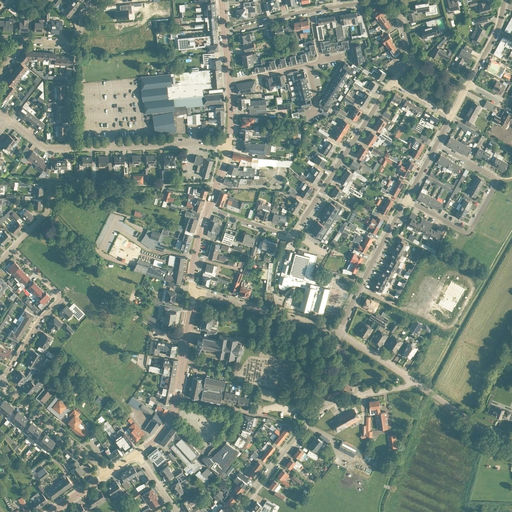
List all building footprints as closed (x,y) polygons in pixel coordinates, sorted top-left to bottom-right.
[(281,1),(280,0),(271,0),(267,1),(270,11),(280,8),(278,2),(281,1)] [(448,0),(450,6),(447,7),(449,13),(454,12),(453,10),(460,8),(459,5),(457,0),(448,0)] [(207,6),(205,7),(205,10),(210,10),(211,9),(211,8),(216,8),(216,2),(207,3),(207,6)] [(244,9),(237,10),(238,19),(247,18),(246,12),(252,12),(256,11),(255,5),(251,6),(250,2),(247,2),(244,2),(244,7),(244,9)] [(426,12),(430,11),(434,10),(433,5),(429,5),(429,2),(415,4),(416,12),(425,10),(426,12)] [(478,4),(481,14),(491,11),(489,4),(486,5),(485,2),(478,4)] [(67,4),(65,6),(74,13),(75,11),(74,10),(76,8),(70,3),(68,5),(67,4)] [(121,10),(116,11),(116,19),(129,18),(129,13),(132,13),(131,4),(120,5),(121,5),(122,10),(121,10)] [(71,14),(72,15),(74,13),(65,6),(63,8),(65,9),(62,12),(68,17),(71,14)] [(374,13),(376,17),(377,18),(383,14),(384,13),(381,8),(377,10),(375,7),(372,10),(374,13)] [(205,10),(204,10),(205,16),(208,16),(212,15),(217,15),(216,8),(211,8),(211,9),(210,10),(205,10)] [(357,12),(348,14),(349,19),(350,22),(350,23),(349,23),(350,25),(353,25),(353,23),(358,22),(357,16),(357,12)] [(415,15),(414,12),(409,13),(411,21),(415,20),(419,19),(418,14),(415,15)] [(348,14),(340,15),(341,19),(341,20),(341,24),(342,24),(342,25),(342,26),(350,25),(349,23),(350,23),(350,22),(349,19),(348,14)] [(379,21),(381,24),(387,20),(383,14),(377,18),(372,22),(374,25),(379,21)] [(336,25),(334,16),(326,17),(327,23),(328,26),(336,25)] [(12,22),(15,22),(15,19),(10,18),(10,21),(0,20),(0,25),(3,26),(3,29),(12,30),(12,22)] [(27,30),(28,21),(28,19),(20,18),(19,30),(24,30),(27,30)] [(35,22),(35,28),(34,28),(34,29),(34,31),(42,31),(43,19),(39,19),(39,23),(35,22)] [(361,34),(357,35),(358,38),(367,36),(366,32),(362,19),(359,20),(359,22),(361,33),(361,34)] [(437,34),(434,23),(435,23),(434,19),(426,22),(427,25),(429,25),(430,27),(421,29),(424,38),(431,36),(432,37),(437,35),(437,34)] [(49,23),(49,27),(51,27),(51,32),(53,32),(53,33),(54,33),(54,32),(58,33),(59,27),(62,27),(62,21),(51,20),(51,23),(49,23)] [(310,27),(309,20),(301,21),(302,28),(310,27)] [(381,24),(379,25),(376,28),(369,30),(369,32),(377,30),(377,31),(381,28),(383,31),(385,29),(386,30),(391,26),(387,20),(381,24)] [(274,27),(277,35),(290,32),(293,31),(292,28),(291,23),(285,24),(287,28),(283,29),(282,25),(274,27)] [(474,29),(471,36),(473,38),(471,42),(477,45),(479,41),(480,41),(486,30),(481,28),(479,27),(477,31),(474,29)] [(210,35),(178,38),(179,48),(185,48),(189,47),(199,46),(200,46),(210,45),(218,44),(217,31),(212,32),(210,32),(210,35)] [(254,35),(253,32),(246,34),(239,35),(240,43),(247,42),(247,41),(251,41),(250,36),(254,35)] [(385,44),(391,40),(392,39),(388,34),(385,36),(383,33),(380,35),(375,37),(377,40),(381,39),(385,44)] [(444,36),(436,44),(438,46),(439,47),(446,39),(445,38),(444,36)] [(511,48),(511,41),(503,37),(493,54),(501,58),(503,54),(500,53),(504,46),(509,48),(510,47),(511,48)] [(317,54),(314,39),(303,43),(304,46),(309,45),(310,50),(308,50),(309,54),(311,53),(312,55),(313,54),(313,55),(313,56),(314,56),(315,56),(316,56),(316,55),(317,55),(317,54)] [(330,52),(329,49),(330,49),(330,47),(333,46),(333,43),(330,43),(330,40),(320,42),(322,49),(323,54),(330,52)] [(333,43),(333,46),(336,46),(337,48),(338,48),(338,51),(345,50),(345,49),(349,48),(348,40),(341,41),(342,45),(338,45),(337,42),(333,43)] [(395,46),(391,40),(385,44),(389,49),(395,46)] [(245,51),(255,48),(254,43),(244,46),(245,51)] [(395,46),(389,49),(387,51),(392,58),(394,56),(393,55),(399,51),(395,46)] [(456,62),(454,66),(459,69),(464,60),(463,59),(464,58),(466,55),(469,57),(471,54),(471,53),(473,50),(467,46),(465,50),(463,49),(462,49),(458,56),(457,56),(455,59),(457,60),(456,62)] [(439,54),(448,59),(452,51),(448,49),(447,50),(444,49),(443,50),(436,47),(431,56),(436,59),(439,54)] [(295,52),(295,55),(300,54),(301,58),(299,58),(300,62),(302,61),(302,63),(308,62),(305,49),(295,52)] [(28,60),(31,60),(31,52),(25,51),(22,55),(28,60)] [(297,64),(295,55),(295,52),(284,54),(285,57),(290,56),(291,60),(289,60),(290,64),(292,64),(292,65),(297,64)] [(207,64),(207,68),(221,67),(220,59),(215,60),(214,53),(210,53),(203,54),(204,65),(207,64)] [(242,54),(243,61),(244,66),(253,65),(253,58),(256,58),(256,53),(247,54),(242,54)] [(287,66),(285,57),(284,54),(274,56),(274,60),(280,59),(280,62),(278,63),(279,67),(281,66),(282,67),(287,66)] [(25,64),(28,60),(22,55),(19,59),(25,64)] [(399,55),(394,58),(397,63),(402,60),(399,55)] [(276,69),(274,60),(274,56),(263,59),(264,62),(269,61),(270,65),(268,65),(269,69),(271,68),(271,70),(276,69)] [(266,71),(264,62),(263,59),(261,59),(262,63),(261,63),(261,66),(258,67),(258,66),(255,67),(255,69),(253,70),(252,70),(252,71),(252,72),(252,73),(253,73),(253,74),(254,74),(266,71)] [(492,61),(487,69),(495,73),(495,74),(501,77),(505,69),(509,71),(509,70),(510,68),(504,64),(505,62),(500,60),(498,64),(492,61)] [(385,64),(383,66),(385,68),(387,70),(392,67),(389,62),(386,64),(385,64)] [(17,68),(24,74),(24,73),(28,69),(21,63),(17,68)] [(343,67),(342,67),(351,73),(354,68),(358,71),(360,69),(360,68),(353,64),(351,66),(348,64),(345,63),(344,64),(342,66),(343,67)] [(339,72),(347,77),(348,78),(351,73),(342,67),(340,69),(339,71),(339,72)] [(23,79),(26,75),(24,73),(24,74),(17,68),(13,73),(20,78),(21,78),(23,79)] [(141,89),(143,101),(145,114),(152,113),(152,115),(153,115),(156,135),(177,131),(176,126),(174,115),(177,115),(187,113),(186,107),(201,105),(219,104),(224,103),(223,93),(218,94),(203,95),(177,98),(177,94),(168,95),(168,87),(173,86),(172,85),(175,85),(175,87),(179,86),(179,85),(190,83),(191,87),(200,86),(200,88),(223,86),(221,68),(216,69),(163,74),(160,75),(157,75),(146,76),(141,77),(142,89),(141,89)] [(386,73),(379,69),(377,72),(373,70),(371,73),(382,80),(384,76),(385,77),(386,74),(386,73)] [(294,74),(295,80),(305,77),(305,74),(304,74),(304,72),(301,73),(299,73),(298,70),(292,71),(293,75),(294,74)] [(336,77),(344,82),(344,81),(347,77),(339,72),(338,74),(336,77)] [(10,77),(17,83),(20,78),(13,73),(10,77)] [(277,76),(280,87),(285,86),(286,90),(289,89),(288,83),(285,84),(284,80),(284,77),(283,75),(277,76)] [(266,81),(265,81),(266,85),(267,85),(268,88),(273,87),(273,88),(277,87),(275,78),(272,79),(271,76),(265,77),(266,81)] [(15,88),(13,87),(17,83),(10,77),(6,82),(8,84),(15,89),(15,88)] [(333,82),(341,86),(342,87),(345,82),(344,81),(344,82),(336,77),(335,79),(334,79),(333,81),(334,81),(333,81),(333,82)] [(358,84),(364,87),(365,85),(366,85),(375,91),(379,85),(372,80),(370,83),(368,82),(367,80),(363,81),(362,83),(360,81),(357,79),(355,81),(358,84)] [(237,94),(255,90),(254,80),(236,84),(237,94)] [(364,88),(364,87),(358,84),(355,81),(353,84),(362,91),(364,88)] [(511,85),(506,82),(504,81),(502,84),(497,81),(493,88),(498,91),(498,92),(501,93),(503,89),(508,91),(511,85),(510,85),(511,85)] [(55,82),(53,82),(54,85),(54,92),(56,92),(64,92),(64,85),(60,85),(60,82),(55,82)] [(341,86),(333,82),(332,84),(331,83),(330,85),(331,85),(330,86),(338,91),(341,86)] [(5,88),(11,93),(15,89),(8,84),(5,88)] [(328,90),(327,92),(334,96),(337,92),(329,87),(328,90)] [(5,88),(1,93),(8,98),(11,93),(5,88)] [(56,92),(54,92),(55,102),(61,102),(60,98),(65,98),(64,92),(56,92)] [(325,94),(324,96),(331,101),(334,96),(327,92),(326,92),(325,94)] [(372,95),(365,92),(364,94),(360,92),(359,95),(368,101),(372,95)] [(1,93),(0,94),(0,99),(4,102),(6,104),(10,100),(8,98),(1,93)] [(396,101),(399,103),(402,97),(395,93),(390,103),(393,105),(396,101)] [(347,94),(345,97),(355,103),(356,100),(347,94)] [(359,95),(357,97),(361,99),(359,102),(365,106),(368,101),(359,95)] [(320,101),(329,107),(332,102),(331,101),(324,96),(323,96),(322,99),(321,98),(320,101)] [(237,98),(238,103),(246,102),(247,106),(250,106),(251,108),(267,107),(266,100),(250,101),(250,97),(246,98),(246,97),(237,98)] [(355,103),(345,97),(344,99),(353,105),(355,103)] [(404,104),(401,108),(407,111),(408,110),(409,109),(412,103),(406,100),(404,104)] [(329,107),(320,101),(320,102),(320,101),(318,104),(317,106),(320,108),(323,110),(322,112),(321,112),(327,116),(329,113),(326,111),(329,107)] [(493,111),(496,106),(487,101),(484,106),(493,111),(492,114),(494,116),(496,113),(493,111)] [(56,112),(64,112),(64,105),(61,105),(61,102),(55,102),(48,102),(48,106),(54,107),(54,112),(56,112)] [(247,106),(246,102),(238,103),(238,108),(245,107),(245,109),(249,108),(250,113),(254,113),(267,112),(267,107),(251,108),(250,106),(247,106)] [(472,107),(471,106),(469,110),(475,114),(476,114),(479,110),(481,106),(474,102),(472,107)] [(28,105),(25,103),(18,112),(20,113),(18,116),(22,119),(30,107),(28,105)] [(405,114),(408,116),(409,114),(410,113),(412,115),(417,106),(412,103),(409,109),(408,110),(407,111),(405,114)] [(355,108),(351,106),(349,109),(359,115),(362,110),(356,106),(355,108)] [(417,106),(412,115),(411,117),(414,118),(416,115),(419,116),(419,115),(420,115),(423,109),(417,106)] [(36,112),(33,109),(30,107),(22,119),(25,121),(27,119),(29,120),(34,114),(36,112)] [(347,115),(356,120),(359,115),(349,109),(347,113),(340,109),(339,110),(337,109),(336,111),(338,112),(346,117),(347,115)] [(493,120),(493,121),(497,124),(499,122),(503,124),(507,126),(508,123),(510,119),(511,115),(511,113),(508,111),(504,109),(503,112),(504,112),(500,118),(496,115),(493,120)] [(475,114),(469,110),(465,117),(467,119),(467,121),(466,121),(465,124),(469,126),(470,127),(476,130),(478,127),(470,123),(471,121),(475,114)] [(39,119),(33,127),(36,130),(38,127),(40,129),(43,125),(45,123),(42,121),(46,115),(45,111),(39,119)] [(342,117),(345,119),(346,117),(338,112),(336,111),(334,113),(336,114),(342,118),(342,117)] [(415,129),(421,132),(424,126),(426,122),(431,125),(429,127),(433,129),(435,124),(435,125),(439,118),(426,111),(423,115),(419,122),(419,123),(417,126),(415,129)] [(54,112),(53,112),(53,122),(56,122),(62,122),(61,118),(64,118),(64,112),(56,112),(54,112)] [(32,122),(29,125),(33,127),(39,119),(34,114),(29,120),(32,122)] [(386,128),(387,129),(390,124),(392,125),(393,123),(383,116),(381,118),(380,118),(377,122),(384,127),(386,128)] [(241,125),(245,125),(245,128),(251,128),(251,126),(252,126),(252,122),(258,122),(259,117),(250,117),(243,117),(243,121),(242,121),(241,125)] [(341,121),(342,122),(341,125),(347,129),(350,124),(343,119),(341,121)] [(54,132),(55,132),(58,132),(66,132),(66,125),(62,125),(62,122),(56,122),(53,122),(48,122),(48,124),(54,124),(54,132)] [(382,130),(384,131),(386,128),(384,127),(377,122),(374,127),(380,132),(382,130)] [(335,131),(336,132),(337,131),(343,135),(347,129),(341,125),(338,129),(337,128),(335,131)] [(250,139),(251,136),(268,137),(268,130),(251,129),(251,128),(245,128),(243,128),(242,129),(241,129),(241,132),(242,133),(242,139),(250,139)] [(329,135),(319,128),(318,131),(328,137),(329,135)] [(328,137),(318,131),(316,133),(324,138),(324,141),(324,142),(323,144),(333,151),(337,145),(327,139),(328,137)] [(337,131),(336,132),(335,135),(333,134),(332,136),(339,141),(343,135),(337,131)] [(379,136),(371,132),(368,137),(377,142),(379,138),(389,145),(391,141),(389,140),(386,138),(384,137),(382,135),(380,134),(379,136)] [(7,137),(8,138),(6,140),(12,145),(15,141),(18,143),(20,140),(14,136),(12,138),(8,135),(7,137)] [(485,136),(482,135),(477,145),(480,147),(483,140),(485,136)] [(446,143),(452,146),(456,139),(450,136),(446,143)] [(365,141),(371,145),(373,146),(374,144),(376,145),(378,142),(377,142),(368,137),(365,141)] [(409,141),(408,143),(411,145),(416,148),(421,151),(425,144),(421,141),(420,141),(415,138),(412,143),(409,141)] [(461,142),(456,139),(452,146),(457,149),(461,142)] [(467,142),(462,139),(461,142),(457,149),(462,152),(466,145),(467,142)] [(9,150),(8,150),(10,148),(13,150),(15,147),(12,145),(6,140),(4,143),(3,142),(1,144),(4,147),(2,150),(7,153),(9,150)] [(242,151),(247,152),(270,155),(272,142),(265,141),(265,143),(243,141),(242,151)] [(333,151),(323,144),(320,149),(314,145),(312,148),(317,151),(322,154),(324,152),(330,156),(333,151)] [(468,155),(471,148),(466,145),(462,152),(468,155)] [(371,151),(362,146),(359,150),(368,156),(371,152),(376,156),(378,152),(373,149),(371,151)] [(376,148),(374,147),(373,149),(378,152),(383,156),(384,154),(376,149),(376,148)] [(479,147),(475,154),(481,158),(485,150),(479,147)] [(412,155),(417,158),(421,151),(416,148),(412,155)] [(488,158),(490,159),(494,153),(486,148),(485,150),(481,158),(487,161),(488,158)] [(362,159),(361,161),(363,163),(368,156),(359,150),(356,155),(362,159)] [(27,162),(30,159),(33,162),(38,155),(33,151),(29,156),(25,153),(20,160),(24,162),(25,160),(27,162)] [(323,155),(322,154),(317,151),(313,157),(312,156),(311,158),(309,156),(307,159),(309,160),(313,162),(315,160),(323,166),(327,160),(322,157),(323,155)] [(494,161),(493,164),(498,167),(502,160),(497,157),(499,152),(496,151),(491,160),(494,161)] [(234,152),(232,158),(240,161),(239,165),(245,165),(251,166),(255,166),(257,166),(259,166),(264,166),(265,158),(258,158),(257,158),(252,157),(238,153),(234,152)] [(175,154),(164,155),(164,168),(169,168),(168,165),(175,165),(175,154)] [(440,167),(442,164),(446,157),(440,154),(437,161),(439,163),(438,166),(440,167)] [(42,162),(44,159),(38,155),(33,162),(36,164),(34,167),(41,172),(42,170),(42,169),(45,166),(45,164),(42,162)] [(132,158),(129,158),(129,166),(134,166),(134,163),(140,163),(140,155),(132,155),(132,158)] [(155,155),(146,155),(146,167),(149,167),(149,163),(155,163),(155,155)] [(202,173),(201,175),(209,178),(213,160),(196,155),(194,163),(198,164),(197,171),(202,173)] [(390,163),(392,160),(385,155),(380,164),(384,167),(387,161),(390,163)] [(388,157),(398,163),(401,164),(402,162),(390,155),(388,157)] [(108,156),(98,156),(98,167),(105,167),(105,171),(105,172),(108,172),(108,171),(111,171),(111,168),(111,167),(111,166),(111,162),(108,162),(108,156)] [(114,164),(113,164),(113,166),(113,167),(113,168),(117,168),(118,167),(119,165),(124,164),(124,156),(114,156),(114,164)] [(82,161),(79,161),(79,169),(83,169),(83,165),(92,165),(92,157),(82,157),(82,161)] [(442,164),(447,167),(451,160),(446,157),(442,164)] [(64,159),(64,160),(60,160),(61,172),(64,172),(63,168),(67,168),(67,169),(70,169),(70,163),(67,163),(66,158),(64,159)] [(55,170),(55,168),(57,168),(57,172),(61,172),(60,160),(57,160),(57,159),(54,159),(54,163),(51,163),(51,168),(51,170),(55,170)] [(323,172),(319,169),(314,166),(315,163),(313,162),(309,160),(307,162),(313,165),(311,168),(312,169),(310,171),(319,177),(323,172)] [(365,164),(363,163),(361,161),(359,163),(353,160),(350,165),(356,169),(355,171),(359,173),(359,174),(362,170),(360,169),(362,166),(363,166),(369,170),(374,174),(376,171),(373,169),(365,164)] [(415,163),(409,160),(405,167),(411,170),(415,163)] [(451,160),(447,167),(452,170),(456,163),(451,160)] [(504,170),(508,163),(502,160),(498,167),(504,170)] [(310,179),(316,183),(319,177),(310,171),(306,177),(302,174),(295,169),(294,170),(291,167),(293,164),(300,168),(301,166),(293,161),(291,163),(289,166),(289,167),(291,168),(294,171),(294,172),(296,173),(298,175),(300,176),(306,180),(307,178),(310,179)] [(399,167),(398,168),(399,169),(403,171),(401,174),(407,177),(411,170),(405,167),(401,164),(400,164),(397,162),(395,165),(399,167)] [(462,166),(456,163),(452,170),(458,173),(462,166)] [(247,167),(247,170),(237,170),(238,167),(230,164),(227,172),(236,175),(254,176),(255,168),(255,167),(247,167)] [(347,169),(344,175),(353,181),(354,179),(351,177),(353,173),(351,172),(347,169)] [(359,173),(357,177),(365,182),(367,179),(359,174),(359,173)] [(353,193),(360,198),(362,195),(360,193),(350,187),(349,187),(353,181),(344,175),(340,181),(345,185),(344,187),(346,188),(353,193)] [(313,187),(305,182),(306,180),(300,176),(299,178),(298,179),(302,182),(300,186),(301,187),(302,187),(302,188),(309,193),(313,187)] [(391,183),(395,185),(400,189),(404,181),(399,178),(397,182),(393,180),(392,181),(392,180),(387,178),(388,178),(385,176),(384,179),(387,181),(391,183)] [(478,176),(475,181),(482,185),(485,180),(478,176)] [(225,178),(223,183),(228,185),(232,186),(232,184),(238,186),(239,183),(246,183),(246,179),(241,178),(231,178),(230,180),(225,178)] [(388,194),(389,192),(396,196),(400,189),(395,185),(391,183),(387,181),(384,179),(383,179),(381,182),(386,184),(388,186),(386,189),(382,187),(380,190),(388,194)] [(475,181),(471,187),(478,191),(480,188),(480,189),(481,188),(482,186),(481,185),(482,185),(475,181)] [(34,190),(34,194),(42,194),(43,187),(30,186),(29,189),(34,190)] [(191,186),(189,186),(188,193),(198,195),(201,196),(206,198),(208,190),(202,188),(201,191),(199,190),(199,192),(197,191),(197,188),(192,188),(191,186)] [(336,186),(332,193),(334,194),(335,195),(334,197),(336,198),(337,196),(338,197),(341,194),(343,195),(345,192),(349,194),(351,196),(353,193),(346,188),(344,187),(342,190),(340,189),(336,186)] [(288,191),(290,191),(296,195),(298,193),(306,198),(309,193),(302,188),(302,187),(301,187),(298,192),(294,190),(290,187),(288,191)] [(417,197),(422,200),(426,193),(428,190),(422,187),(421,190),(417,197)] [(468,193),(475,196),(478,191),(471,187),(468,193)] [(455,193),(457,194),(459,191),(455,189),(451,197),(452,198),(455,193)] [(229,198),(226,197),(228,193),(221,191),(219,197),(232,202),(236,203),(238,200),(233,199),(229,197),(229,198)] [(164,200),(167,202),(167,201),(168,202),(168,201),(173,203),(174,198),(170,197),(170,196),(169,195),(169,194),(166,193),(166,194),(164,199),(164,200)] [(431,196),(426,193),(422,200),(427,203),(431,196)] [(188,198),(189,198),(188,200),(196,202),(203,205),(205,200),(197,197),(198,196),(194,195),(194,196),(189,194),(188,198)] [(469,201),(471,198),(464,194),(459,203),(462,204),(469,208),(472,203),(469,201)] [(433,206),(437,199),(431,196),(427,203),(433,206)] [(218,199),(216,203),(223,206),(226,207),(227,204),(235,207),(237,203),(236,203),(232,202),(219,197),(218,199)] [(394,200),(389,197),(385,205),(390,208),(394,200)] [(303,202),(296,198),(293,203),(300,208),(303,202)] [(41,209),(42,200),(34,199),(33,208),(41,209)] [(267,220),(268,215),(269,211),(271,206),(263,204),(264,201),(258,199),(257,203),(255,209),(258,210),(257,215),(262,217),(261,218),(267,220)] [(438,209),(442,202),(437,199),(433,206),(438,209)] [(188,200),(187,202),(186,206),(201,211),(203,205),(196,202),(188,200)] [(289,209),(296,213),(300,208),(293,203),(289,209)] [(331,203),(328,207),(330,209),(338,214),(343,206),(337,203),(336,206),(334,204),(333,204),(331,203)] [(462,204),(459,210),(466,214),(469,208),(462,204)] [(381,212),(386,215),(390,208),(385,205),(381,212)] [(19,213),(20,214),(21,215),(28,222),(33,217),(30,214),(34,211),(30,209),(25,207),(23,209),(20,212),(19,212),(19,213)] [(328,207),(325,212),(327,213),(335,218),(338,214),(330,209),(328,207)] [(182,214),(190,216),(198,219),(200,214),(192,211),(192,213),(183,210),(182,213),(182,214)] [(463,219),(466,214),(459,210),(456,216),(463,219)] [(10,214),(10,215),(15,220),(16,220),(18,217),(19,217),(13,211),(13,212),(10,214)] [(325,212),(322,217),(324,218),(325,218),(327,220),(325,222),(330,226),(335,218),(327,213),(325,212)] [(353,212),(348,221),(351,223),(356,214),(353,212)] [(408,225),(412,228),(413,228),(417,221),(414,219),(417,215),(412,212),(406,222),(409,223),(408,225)] [(274,213),(272,221),(278,223),(281,215),(274,213)] [(286,218),(287,217),(281,215),(278,223),(284,225),(286,218)] [(190,216),(187,225),(195,227),(198,219),(190,216)] [(373,217),(370,221),(374,223),(380,226),(384,219),(378,216),(376,219),(373,217)] [(417,233),(423,224),(425,220),(422,218),(420,222),(417,221),(413,228),(412,230),(417,233)] [(215,239),(217,235),(212,233),(213,231),(218,233),(220,227),(219,226),(220,223),(219,222),(211,219),(207,229),(208,229),(207,236),(215,239)] [(420,234),(423,236),(430,222),(425,220),(423,224),(417,233),(420,234)] [(17,221),(9,228),(16,234),(23,227),(17,221)] [(316,222),(314,225),(315,226),(326,233),(330,226),(325,222),(323,225),(321,224),(318,221),(317,223),(316,222)] [(374,223),(370,221),(368,225),(372,227),(370,231),(376,234),(380,226),(374,223)] [(423,236),(428,238),(429,237),(433,229),(430,228),(433,224),(430,222),(423,236)] [(185,232),(193,235),(195,227),(187,225),(186,227),(179,225),(178,230),(180,231),(185,232)] [(315,226),(311,231),(315,234),(317,235),(315,238),(317,239),(321,241),(326,233),(315,226)] [(439,227),(436,231),(433,229),(429,237),(435,240),(435,239),(437,241),(443,230),(439,227)] [(226,228),(222,241),(232,244),(233,241),(235,236),(236,231),(232,230),(231,235),(229,234),(230,229),(226,228)] [(152,249),(153,248),(155,245),(157,245),(158,240),(161,233),(148,229),(144,237),(141,242),(152,249)] [(0,242),(3,245),(8,240),(9,240),(11,238),(4,231),(2,233),(3,235),(0,237),(0,242)] [(185,232),(180,231),(177,238),(182,240),(190,243),(193,235),(185,232)] [(128,249),(133,241),(121,234),(119,236),(127,241),(124,246),(128,249)] [(250,235),(245,234),(243,242),(253,245),(255,238),(250,236),(250,235)] [(353,236),(355,237),(369,245),(373,238),(368,235),(366,238),(361,236),(360,237),(354,234),(353,236)] [(399,243),(398,246),(405,249),(408,244),(403,241),(404,239),(398,235),(395,240),(399,243)] [(369,245),(355,237),(353,240),(355,242),(355,241),(359,243),(357,247),(360,249),(360,250),(365,253),(369,245)] [(27,239),(21,245),(24,248),(30,242),(27,239)] [(260,241),(256,252),(259,253),(260,253),(261,249),(263,250),(264,249),(267,250),(270,241),(267,241),(267,240),(264,239),(264,240),(264,239),(263,242),(260,241)] [(176,247),(183,250),(188,251),(190,244),(183,241),(178,240),(176,247)] [(212,241),(210,249),(218,251),(219,247),(221,248),(228,250),(229,245),(222,244),(220,244),(220,243),(212,241)] [(270,241),(267,250),(271,251),(270,254),(275,255),(277,248),(275,247),(276,243),(270,241)] [(30,242),(24,248),(27,251),(33,245),(30,242)] [(33,245),(27,251),(31,255),(37,249),(33,245)] [(405,256),(407,251),(405,249),(398,246),(396,249),(392,246),(391,249),(405,256)] [(37,249),(31,255),(34,258),(40,252),(37,249)] [(219,255),(218,254),(218,251),(210,249),(209,257),(216,258),(217,258),(218,258),(218,259),(225,261),(226,256),(219,254),(219,255)] [(354,253),(350,260),(351,261),(354,262),(359,264),(363,257),(358,255),(360,252),(358,252),(355,250),(354,249),(352,252),(354,253)] [(392,256),(402,262),(405,256),(391,249),(389,251),(393,254),(392,256)] [(280,275),(278,283),(279,283),(279,284),(279,285),(279,286),(279,287),(280,287),(280,288),(281,288),(282,289),(283,289),(284,289),(285,289),(285,288),(286,288),(287,287),(288,287),(288,286),(289,286),(290,286),(291,285),(292,285),(293,285),(295,284),(296,284),(297,284),(298,284),(300,285),(304,286),(306,286),(305,288),(300,308),(309,311),(310,310),(310,307),(314,308),(314,309),(323,311),(330,287),(329,287),(331,281),(311,276),(316,258),(317,255),(316,255),(308,253),(304,252),(304,254),(295,252),(295,253),(294,253),(294,252),(287,250),(285,258),(284,263),(281,271),(282,271),(281,275),(280,275)] [(34,258),(33,259),(36,263),(44,255),(40,252),(34,258)] [(36,263),(40,267),(48,259),(47,259),(44,255),(36,263)] [(401,268),(404,263),(402,262),(392,256),(389,255),(388,258),(392,260),(391,263),(401,268)] [(142,273),(146,274),(165,280),(165,279),(172,281),(177,283),(182,283),(186,258),(181,257),(175,256),(173,268),(163,266),(162,267),(138,259),(133,270),(142,273)] [(48,259),(40,267),(44,270),(49,266),(51,268),(56,264),(49,257),(47,259),(48,259)] [(347,269),(343,268),(342,273),(348,273),(351,274),(352,271),(355,272),(359,264),(354,262),(351,261),(347,269)] [(3,268),(10,275),(12,272),(18,266),(19,266),(15,262),(14,262),(10,266),(8,264),(3,268)] [(212,275),(215,276),(217,269),(218,266),(207,263),(205,272),(212,275)] [(388,268),(395,272),(398,273),(401,268),(391,263),(389,265),(385,263),(384,266),(388,268)] [(12,272),(16,276),(21,270),(20,269),(21,269),(18,266),(12,272)] [(55,267),(48,274),(54,280),(61,273),(55,267)] [(122,279),(128,281),(132,269),(127,267),(122,279)] [(388,268),(386,270),(382,268),(381,271),(383,272),(392,277),(395,272),(388,268)] [(21,270),(16,276),(14,278),(18,282),(25,274),(23,271),(22,271),(21,270)] [(203,279),(202,284),(209,286),(211,279),(217,281),(218,277),(215,276),(212,275),(205,272),(204,272),(202,279),(203,279)] [(237,272),(233,284),(238,286),(243,274),(237,272)] [(393,277),(392,277),(383,272),(382,275),(378,273),(376,275),(390,283),(393,277)] [(61,273),(54,280),(61,286),(68,279),(61,273)] [(23,288),(26,285),(27,284),(25,282),(29,278),(28,277),(28,276),(25,274),(18,282),(21,285),(20,286),(22,289),(23,288)] [(387,288),(390,283),(376,275),(375,278),(379,280),(378,283),(387,288)] [(10,289),(10,288),(1,278),(0,278),(0,289),(1,288),(4,289),(5,287),(10,289)] [(448,278),(431,313),(449,322),(466,286),(448,278)] [(175,288),(176,284),(166,280),(165,285),(170,286),(169,291),(164,289),(162,300),(174,302),(176,292),(174,291),(175,288)] [(247,282),(243,281),(241,286),(240,291),(241,291),(240,295),(247,297),(248,297),(251,297),(252,294),(250,293),(251,289),(247,288),(248,285),(246,285),(247,282)] [(28,287),(26,290),(30,293),(37,285),(35,283),(34,283),(33,282),(29,286),(27,284),(26,285),(28,287)] [(384,293),(387,288),(378,283),(376,286),(372,283),(369,288),(380,295),(382,292),(384,293)] [(230,292),(235,294),(238,286),(233,284),(230,292)] [(40,288),(37,285),(30,293),(33,297),(41,290),(40,288)] [(85,287),(78,295),(84,301),(91,293),(85,287)] [(33,297),(37,301),(39,299),(45,293),(42,290),(42,291),(41,290),(33,297)] [(49,296),(46,292),(45,293),(39,299),(41,302),(37,305),(38,306),(41,309),(47,303),(45,301),(49,297),(49,296)] [(91,293),(84,301),(88,304),(95,296),(91,293)] [(95,296),(88,304),(91,307),(98,300),(95,296)] [(370,310),(374,312),(378,303),(373,300),(372,301),(367,299),(363,306),(370,309),(370,310)] [(98,300),(91,307),(94,310),(101,303),(98,300)] [(84,314),(77,306),(73,303),(68,307),(66,305),(60,312),(66,319),(70,315),(70,316),(72,316),(73,315),(79,320),(84,314)] [(101,303),(94,310),(101,316),(108,309),(101,303)] [(160,320),(159,326),(160,326),(166,328),(167,321),(175,323),(177,312),(173,311),(170,311),(169,311),(169,307),(164,307),(164,310),(163,314),(165,315),(164,321),(160,320)] [(30,321),(34,315),(24,309),(21,315),(24,316),(30,321)] [(377,312),(375,316),(382,320),(384,316),(386,313),(383,311),(381,315),(377,312)] [(369,318),(379,324),(382,320),(375,316),(371,314),(369,318)] [(156,319),(147,315),(145,319),(154,323),(156,319)] [(201,327),(206,328),(205,333),(215,335),(216,335),(217,330),(211,329),(211,326),(214,326),(215,323),(216,323),(217,319),(213,318),(213,317),(204,315),(201,327)] [(27,326),(30,321),(24,316),(20,321),(27,326)] [(388,335),(379,329),(382,326),(383,327),(385,323),(385,322),(386,323),(389,319),(384,316),(382,320),(379,324),(375,330),(378,332),(376,335),(377,336),(373,340),(380,345),(384,338),(385,339),(388,335)] [(51,324),(47,328),(51,331),(54,328),(56,329),(62,323),(55,317),(49,323),(51,324)] [(20,321),(15,318),(13,321),(18,324),(17,326),(24,331),(27,326),(20,321)] [(92,323),(89,326),(96,333),(102,327),(93,318),(90,321),(92,323)] [(415,319),(410,328),(413,331),(419,322),(415,319)] [(419,322),(413,331),(417,333),(422,324),(419,322)] [(370,332),(373,329),(364,323),(361,329),(362,329),(359,334),(365,338),(369,332),(370,332)] [(67,325),(64,328),(70,333),(73,330),(67,325)] [(14,331),(21,335),(24,331),(17,326),(14,331)] [(80,327),(76,331),(85,338),(88,335),(92,338),(96,333),(89,326),(85,331),(80,327)] [(11,331),(8,335),(13,339),(18,341),(20,337),(21,336),(14,331),(12,330),(11,331)] [(76,331),(73,335),(77,339),(73,343),(81,350),(85,345),(82,342),(85,338),(76,331)] [(50,344),(52,340),(51,340),(52,338),(44,333),(37,344),(39,345),(37,349),(42,352),(44,349),(45,350),(49,344),(50,344)] [(215,338),(215,335),(205,333),(204,336),(203,336),(202,335),(201,335),(199,336),(198,338),(197,343),(200,343),(200,345),(200,346),(201,346),(201,347),(202,347),(202,348),(204,348),(205,348),(205,347),(208,348),(209,348),(213,349),(217,349),(216,353),(215,354),(216,354),(217,354),(219,354),(219,356),(222,357),(223,355),(225,356),(226,355),(233,357),(233,358),(234,358),(233,360),(239,361),(241,353),(241,352),(241,353),(242,353),(242,352),(243,350),(243,351),(244,350),(243,350),(244,348),(244,347),(243,345),(244,345),(243,344),(244,337),(238,336),(234,335),(234,337),(229,336),(228,336),(226,336),(227,334),(223,333),(223,335),(220,335),(220,334),(219,335),(220,335),(219,339),(215,338)] [(110,336),(107,341),(114,348),(118,343),(110,336)] [(400,345),(402,342),(394,336),(391,342),(388,347),(395,351),(399,345),(400,345)] [(107,341),(103,345),(111,352),(114,348),(107,341)] [(175,355),(176,345),(168,344),(168,343),(158,342),(157,348),(167,350),(166,354),(175,355)] [(65,344),(61,348),(70,355),(73,351),(77,355),(81,350),(73,343),(69,348),(65,344)] [(415,352),(417,348),(409,343),(405,348),(406,349),(403,353),(410,358),(414,351),(415,352)] [(103,345),(100,348),(108,355),(111,352),(103,345)] [(8,349),(7,350),(2,347),(0,349),(0,356),(3,358),(4,356),(8,358),(11,351),(8,349)] [(100,348),(97,352),(105,358),(108,355),(100,348)] [(31,355),(26,362),(29,364),(27,366),(36,372),(39,373),(41,371),(45,366),(40,363),(37,367),(35,366),(41,355),(37,353),(33,350),(30,354),(31,355)] [(97,352),(93,356),(98,360),(96,362),(101,367),(107,360),(105,358),(97,352)] [(63,357),(56,365),(63,372),(69,365),(65,361),(67,360),(63,357)] [(162,374),(162,375),(165,376),(165,374),(175,376),(176,369),(177,368),(177,364),(178,360),(177,360),(173,359),(168,358),(167,363),(165,363),(165,368),(164,372),(164,374),(162,374)] [(108,371),(103,375),(107,379),(107,380),(115,373),(114,373),(111,369),(114,366),(111,364),(106,368),(108,371)] [(56,365),(53,368),(60,375),(63,372),(56,365)] [(53,368),(47,375),(54,382),(60,375),(53,368)] [(13,379),(20,385),(22,383),(24,384),(35,371),(31,369),(28,372),(29,373),(26,377),(20,371),(13,379)] [(115,373),(107,380),(111,384),(116,380),(119,382),(124,378),(121,375),(118,377),(115,373)] [(164,387),(173,389),(175,376),(165,374),(165,376),(162,375),(160,386),(163,387),(164,387)] [(194,376),(190,396),(199,398),(199,396),(202,397),(201,398),(221,403),(223,394),(221,393),(222,389),(224,389),(225,380),(206,376),(205,380),(202,380),(203,378),(194,376)] [(34,388),(37,391),(46,381),(41,377),(35,385),(33,383),(34,382),(33,381),(31,381),(30,381),(24,389),(30,393),(34,388)] [(118,387),(116,389),(120,394),(127,387),(123,383),(126,380),(124,378),(119,382),(116,384),(118,387)] [(331,398),(351,391),(347,381),(340,383),(327,388),(331,398)] [(120,394),(119,394),(123,399),(124,398),(126,400),(131,396),(135,390),(134,389),(131,391),(127,387),(120,394)] [(158,391),(158,392),(164,394),(167,395),(172,396),(173,389),(164,387),(163,387),(162,392),(160,391),(159,391),(158,391)] [(46,391),(43,388),(35,398),(40,402),(42,400),(44,402),(49,397),(48,396),(51,393),(47,390),(46,391)] [(164,394),(158,392),(157,392),(155,398),(159,399),(160,397),(163,398),(163,402),(170,404),(172,396),(167,395),(164,394)] [(46,407),(60,419),(70,408),(66,405),(59,400),(59,399),(56,396),(46,407)] [(129,401),(129,403),(138,409),(139,408),(146,413),(150,416),(151,414),(153,412),(155,413),(153,416),(151,419),(145,428),(149,431),(153,434),(161,423),(164,418),(160,415),(155,411),(132,397),(129,401)] [(0,400),(0,410),(1,412),(8,403),(7,402),(5,400),(5,401),(4,400),(2,401),(2,402),(0,400)] [(371,408),(375,408),(376,413),(378,429),(388,428),(387,416),(386,411),(380,412),(380,407),(379,400),(370,401),(371,408)] [(306,410),(310,404),(306,401),(302,407),(306,410)] [(8,403),(1,412),(6,416),(5,417),(7,419),(12,413),(9,411),(10,411),(13,407),(11,406),(12,406),(10,404),(10,405),(8,403)] [(159,409),(157,412),(165,415),(168,408),(153,403),(152,406),(159,409)] [(505,409),(498,406),(498,407),(495,406),(495,407),(494,407),(493,409),(492,409),(491,410),(490,411),(490,412),(491,413),(492,413),(491,414),(495,415),(495,416),(501,418),(502,417),(509,420),(511,412),(505,409),(505,411),(504,411),(505,409)] [(70,427),(83,438),(88,432),(84,428),(82,430),(76,425),(80,420),(77,417),(79,414),(74,409),(69,415),(72,418),(68,422),(72,425),(70,427)] [(355,410),(332,422),(337,431),(359,418),(355,410)] [(7,419),(4,423),(5,424),(6,425),(9,421),(14,425),(22,415),(20,414),(21,413),(19,412),(17,411),(15,414),(14,415),(12,413),(7,419)] [(22,415),(14,425),(18,429),(17,430),(20,432),(21,431),(26,425),(23,423),(24,422),(27,419),(25,418),(26,417),(24,416),(22,415)] [(245,415),(241,428),(243,428),(242,431),(250,434),(251,430),(250,429),(252,425),(254,417),(245,415)] [(107,421),(100,426),(104,431),(106,430),(113,439),(118,446),(120,449),(122,447),(126,452),(135,446),(124,431),(117,436),(114,433),(116,432),(107,421)] [(26,425),(21,431),(23,433),(24,431),(29,435),(36,427),(34,425),(35,425),(33,423),(32,424),(31,423),(29,426),(28,427),(26,425)] [(134,423),(130,427),(125,432),(135,442),(142,436),(142,435),(141,436),(137,431),(139,429),(134,423)] [(273,433),(270,438),(279,445),(284,438),(275,431),(274,431),(264,424),(263,425),(273,433)] [(275,431),(284,438),(290,431),(288,430),(290,427),(287,425),(283,424),(279,428),(278,427),(275,431)] [(36,427),(29,435),(34,439),(32,440),(35,442),(39,436),(37,435),(38,434),(41,431),(39,429),(40,429),(38,427),(37,428),(36,427)] [(195,459),(200,454),(184,436),(179,432),(173,427),(161,442),(167,447),(169,446),(171,447),(187,465),(184,468),(188,473),(192,470),(194,472),(201,466),(195,459)] [(237,445),(243,449),(253,437),(248,433),(244,432),(242,435),(239,433),(232,443),(237,445)] [(5,437),(4,437),(9,444),(13,439),(6,434),(4,436),(5,437)] [(35,442),(33,444),(40,449),(41,449),(43,446),(50,438),(48,437),(49,436),(47,435),(46,435),(45,434),(42,437),(42,438),(39,436),(35,442)] [(326,443),(329,440),(321,434),(319,437),(320,439),(319,440),(317,438),(313,443),(312,443),(309,446),(316,451),(324,441),(326,443)] [(397,448),(395,434),(388,435),(390,448),(397,448)] [(50,438),(43,446),(47,450),(46,452),(49,454),(54,447),(53,448),(51,446),(52,445),(54,442),(53,441),(53,440),(52,439),(51,439),(50,438)] [(359,456),(362,450),(342,440),(338,449),(353,457),(355,454),(359,456)] [(105,442),(104,443),(102,444),(113,461),(123,455),(118,447),(111,452),(105,442)] [(203,457),(202,458),(205,461),(216,474),(221,477),(222,476),(237,455),(240,451),(231,445),(230,445),(226,442),(224,445),(223,445),(222,444),(221,444),(220,444),(219,445),(214,447),(213,448),(213,449),(212,450),(212,451),(212,452),(212,454),(213,455),(212,455),(210,457),(209,457),(208,456),(207,456),(206,456),(204,456),(203,457)] [(276,447),(270,443),(264,449),(262,448),(264,446),(262,444),(260,446),(264,449),(266,451),(270,454),(276,447)] [(78,456),(75,453),(66,445),(63,449),(71,457),(75,460),(77,458),(78,456)] [(266,451),(264,449),(260,446),(259,448),(263,451),(259,456),(265,461),(270,454),(266,451)] [(162,462),(166,459),(157,448),(149,455),(157,466),(161,463),(161,462),(162,461),(162,462)] [(303,456),(305,453),(299,448),(294,455),(302,460),(304,457),(303,456)] [(307,454),(316,459),(319,455),(309,450),(307,454)] [(171,459),(172,461),(175,459),(170,452),(167,455),(171,459)] [(286,465),(290,469),(292,466),(296,468),(298,466),(299,467),(297,470),(300,472),(303,467),(302,465),(303,464),(297,460),(295,462),(291,458),(286,465)] [(74,467),(71,470),(76,477),(83,472),(81,469),(82,468),(76,461),(72,464),(74,467)] [(262,464),(258,461),(253,467),(257,471),(262,464)] [(231,464),(225,472),(229,474),(234,467),(231,464)] [(167,479),(173,475),(170,470),(171,469),(169,465),(164,469),(163,468),(161,469),(161,470),(160,471),(165,478),(166,477),(167,479)] [(137,472),(133,466),(124,472),(129,479),(133,476),(136,480),(144,475),(141,470),(137,472)] [(248,474),(252,478),(257,471),(253,467),(248,474)] [(37,473),(33,476),(35,478),(36,477),(38,481),(40,479),(41,480),(49,474),(46,470),(45,470),(43,468),(37,473)] [(176,477),(183,472),(181,469),(174,474),(176,477)] [(209,469),(203,475),(209,481),(210,482),(216,477),(209,469)] [(281,478),(279,480),(283,483),(288,487),(290,485),(285,481),(290,475),(283,469),(277,476),(281,478)] [(197,472),(195,474),(205,485),(207,483),(209,481),(203,475),(199,470),(197,472)] [(130,486),(127,480),(129,479),(124,472),(123,471),(122,472),(122,473),(120,475),(124,481),(122,483),(125,487),(126,489),(130,486)] [(234,480),(239,483),(245,488),(248,484),(246,482),(249,478),(240,471),(236,475),(237,476),(234,480)] [(65,473),(63,475),(61,476),(63,479),(54,486),(52,484),(45,489),(46,490),(45,490),(52,499),(72,484),(65,473)] [(171,487),(178,496),(185,491),(179,483),(187,478),(183,474),(177,478),(179,481),(171,487)] [(291,477),(299,484),(301,480),(293,474),(291,477)] [(269,486),(273,489),(275,491),(273,494),(282,499),(284,496),(277,492),(282,485),(274,480),(269,486)] [(116,481),(110,485),(111,486),(107,489),(112,496),(121,489),(116,481)] [(234,489),(240,494),(245,488),(239,483),(234,489)] [(39,484),(36,486),(41,493),(45,491),(39,484)] [(151,488),(142,495),(145,500),(155,493),(151,488)] [(91,503),(88,505),(91,508),(93,507),(93,506),(105,498),(100,491),(88,499),(91,503)] [(37,492),(30,498),(38,508),(43,504),(44,504),(48,501),(42,494),(40,496),(37,492)] [(227,495),(224,499),(227,501),(226,501),(231,505),(236,499),(231,495),(232,494),(229,492),(227,494),(227,495)] [(150,508),(160,501),(155,493),(145,500),(150,508)] [(6,495),(4,497),(11,507),(13,506),(6,495)] [(14,511),(30,511),(26,505),(26,506),(24,503),(25,502),(22,497),(18,500),(21,505),(24,510),(20,511),(19,511),(18,510),(14,511)] [(191,498),(186,501),(181,503),(186,511),(192,509),(190,505),(196,502),(193,497),(191,498)] [(257,502),(253,506),(259,511),(261,511),(271,511),(272,510),(273,510),(273,509),(275,505),(272,504),(272,503),(267,500),(262,506),(261,505),(257,502)] [(215,503),(213,504),(214,505),(217,511),(218,511),(225,511),(227,510),(226,510),(227,509),(223,506),(222,506),(223,505),(220,503),(217,506),(215,503)]
